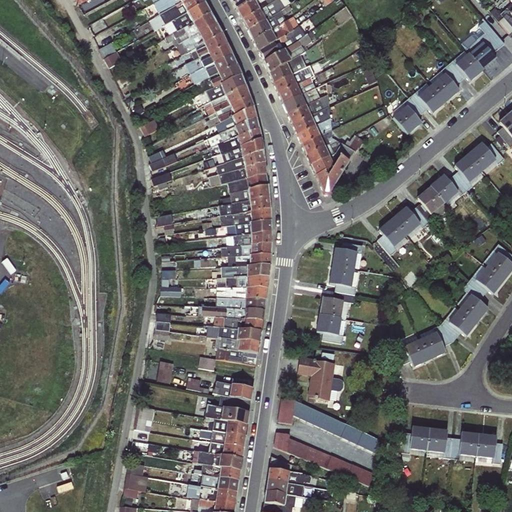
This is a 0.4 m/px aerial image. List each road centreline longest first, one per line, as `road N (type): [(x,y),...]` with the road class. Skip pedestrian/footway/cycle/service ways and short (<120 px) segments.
road 1 (residential): [(69,0),(145,154),(157,278),(113,511)]
road 2 (residential): [(247,511),(276,341),(284,231)]
road 3 (residential): [(284,231),(331,224),(373,200),(511,85)]
road 4 (residential): [(284,231),(275,125),(215,0)]
road 5 (residential): [(511,411),(490,408),(468,385),(511,305)]
